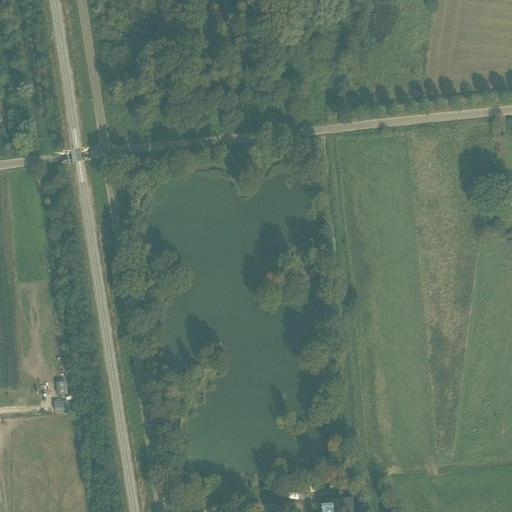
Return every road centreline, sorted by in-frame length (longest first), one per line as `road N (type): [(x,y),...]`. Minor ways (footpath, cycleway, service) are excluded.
road 1 (unclassified): [(103,153),(511,110)]
road 2 (unclassified): [(157,511),(103,153)]
road 3 (unclassified): [(103,153),(79,0)]
